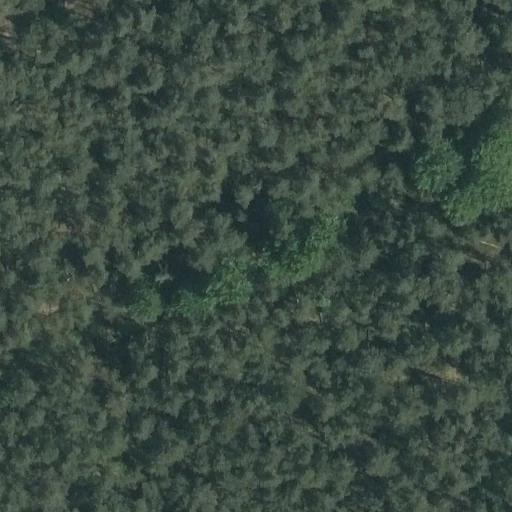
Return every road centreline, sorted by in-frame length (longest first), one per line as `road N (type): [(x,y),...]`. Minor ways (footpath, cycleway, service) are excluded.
road 1 (track): [(109,306),(485,138)]
road 2 (track): [(109,306),(5,17)]
